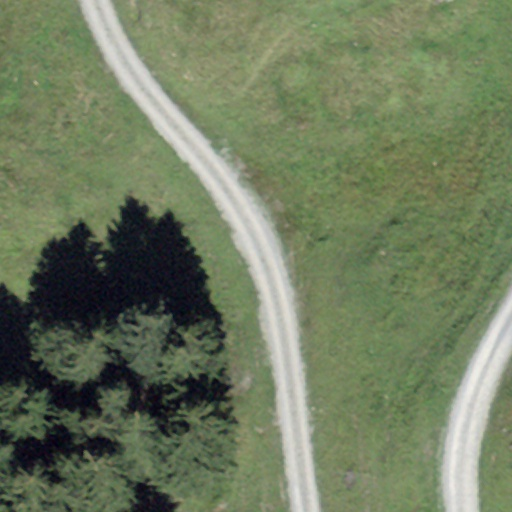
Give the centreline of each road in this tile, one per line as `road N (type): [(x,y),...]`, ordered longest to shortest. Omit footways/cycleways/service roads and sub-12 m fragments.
road 1 (track): [(295,511),(261,301),(213,192),(120,70),(89,0)]
road 2 (track): [(511,303),(466,394),(451,489),(457,511)]
